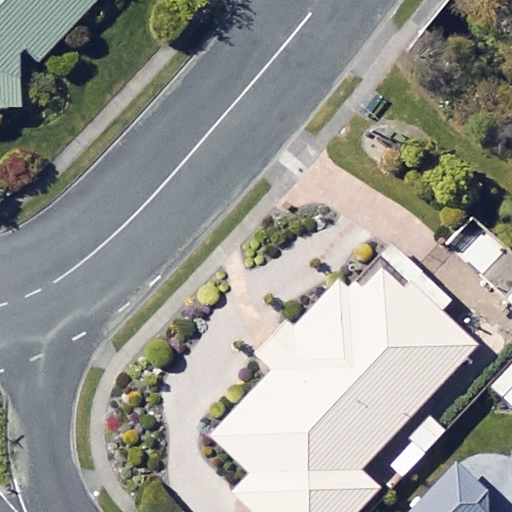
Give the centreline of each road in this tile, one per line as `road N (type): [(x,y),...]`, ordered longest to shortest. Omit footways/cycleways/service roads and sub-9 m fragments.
road 1 (residential): [(39,290),(155,194),(322,0)]
road 2 (residential): [(39,290),(29,511)]
